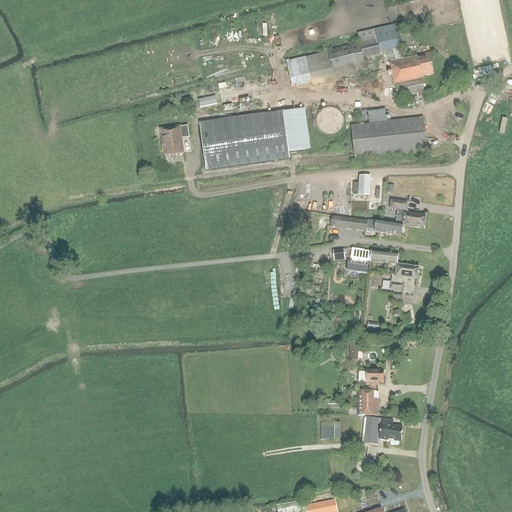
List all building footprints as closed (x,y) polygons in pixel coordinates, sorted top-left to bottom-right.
[(359,46),(291,62),(297,87),(365,70),(363,59),(380,55),(379,51),(386,49),(384,41),(381,28),(357,34),(358,39),(359,46)] [(400,37),(384,41),(386,49),(386,51),(403,47),(400,37)] [(429,54),(389,62),(397,99),(418,94),(419,97),(425,95),(421,77),(433,75),(429,54)] [(319,129),(339,129),(340,108),(320,108),(319,129)] [(388,122),(387,110),(363,113),(365,125),(351,127),(355,161),(427,152),(423,118),(388,122)] [(289,160),(283,113),(199,125),(206,171),(289,160)] [(182,127),(181,126),(161,129),(165,156),(185,153),(183,139),(190,138),(188,126),(182,127)] [(397,211),(395,225),(403,226),(402,226),(425,229),(426,217),(408,215),(406,211),(407,204),(391,201),(390,209),(397,211)] [(401,236),(402,226),(403,226),(395,225),(376,222),(376,223),(367,222),(331,217),(330,227),(366,232),(367,229),(375,230),(374,233),(401,236)] [(299,233),(289,234),(289,247),(300,246),(299,233)] [(348,262),(347,272),(367,274),(368,265),(366,264),(366,262),(370,262),(370,263),(396,266),(396,265),(398,255),(372,252),(364,251),(352,249),(350,260),(355,260),(355,263),(348,262)] [(345,261),(344,250),(332,251),(334,262),(345,261)] [(390,283),(389,290),(403,292),(404,285),(403,285),(403,279),(418,281),(420,269),(396,265),(396,266),(395,276),(393,276),(392,284),(390,283)] [(392,329),(393,322),(386,321),(382,321),(381,326),(379,325),(379,324),(369,323),(368,330),(382,331),(383,328),(385,328),(392,329)] [(357,360),(358,347),(357,340),(349,340),(349,347),(349,360),(357,360)] [(358,392),(357,416),(378,416),(378,392),(375,392),(376,384),(383,384),(384,372),(366,372),(366,373),(358,373),(358,383),(366,383),(366,387),(369,387),(369,392),(358,392)] [(324,410),(339,410),(339,402),(329,402),(329,401),(324,401),(324,410)] [(364,418),(362,444),(378,446),(379,440),(401,443),(403,428),(392,427),(393,421),(364,418)] [(322,423),(322,440),(342,439),(342,422),(322,423)] [(337,511),(335,500),(305,507),(305,511),(337,511)] [(300,511),(299,501),(278,503),(278,511),(300,511)]
